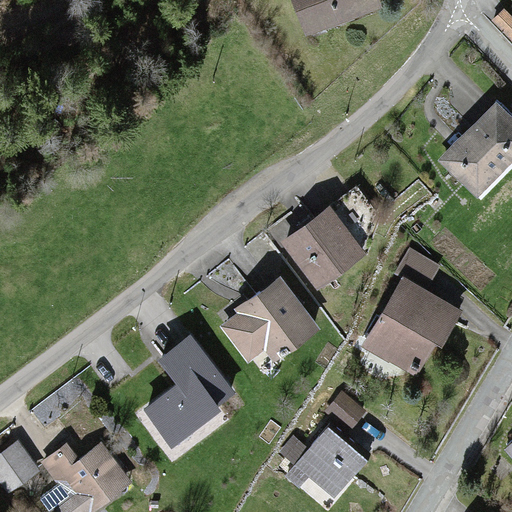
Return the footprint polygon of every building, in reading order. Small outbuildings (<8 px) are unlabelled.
[(379,0),(295,0),(307,34),(382,8),(379,0)] [(511,14),(497,25),(511,42),(511,14)] [(511,121),(497,106),(443,159),(480,198),(511,166),(511,121)] [(328,208),(287,240),(325,289),(366,257),(328,208)] [(285,277),(244,309),(248,315),(229,330),(253,361),(272,346),(284,361),(325,329),(285,277)] [(412,278),(370,345),(418,375),(460,308),(412,278)] [(230,394),(190,338),(161,359),(181,386),(148,410),(172,443),(217,412),(213,406),(230,394)] [(330,426),(299,468),(343,500),(374,458),(330,426)] [(21,445),(0,458),(0,482),(8,495),(40,475),(21,445)] [(71,449),(45,466),(59,487),(42,498),(50,511),(108,511),(134,496),(102,447),(79,462),(71,449)]
